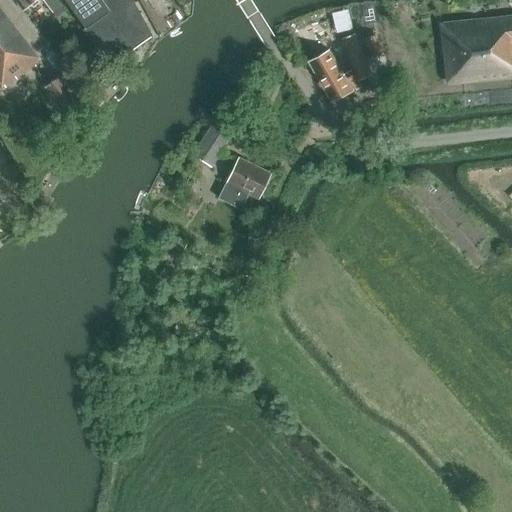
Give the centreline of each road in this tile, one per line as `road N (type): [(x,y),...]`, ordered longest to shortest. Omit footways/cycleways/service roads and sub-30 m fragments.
road 1 (unclassified): [(278,52),(326,119),(361,143),(511,132)]
road 2 (track): [(255,314),(253,281),(266,227),(326,119)]
